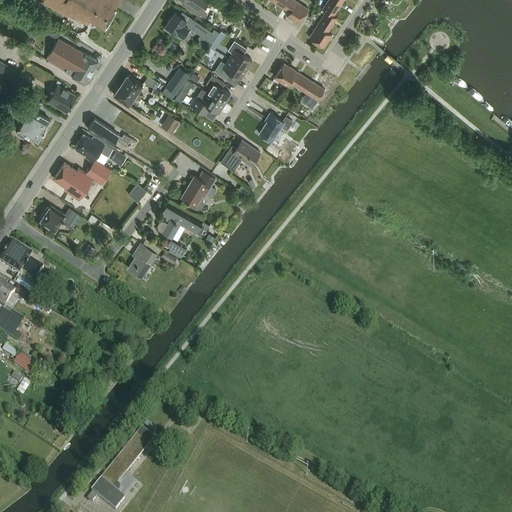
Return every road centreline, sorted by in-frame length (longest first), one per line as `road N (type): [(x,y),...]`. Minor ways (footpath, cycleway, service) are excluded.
road 1 (secondary): [(11,221),(99,88)]
road 2 (unclassified): [(228,180),(99,88)]
road 3 (residential): [(98,274),(176,172)]
road 4 (residential): [(365,0),(321,66),(283,39)]
